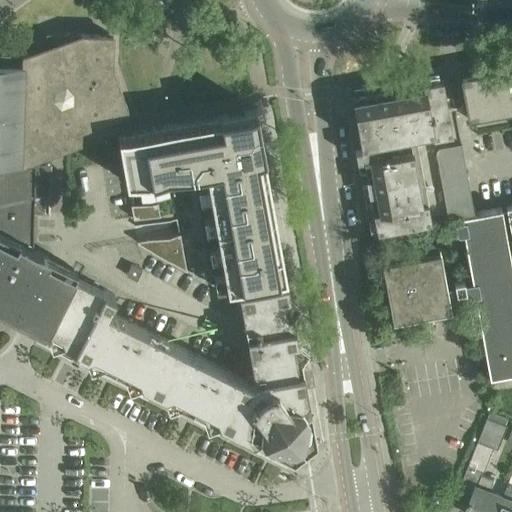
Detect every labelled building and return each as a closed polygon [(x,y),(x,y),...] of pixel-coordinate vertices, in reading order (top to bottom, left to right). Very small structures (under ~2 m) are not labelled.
[(0,311),(32,328),(45,334),(75,275),(78,270),(65,264),(32,247),(33,212),(49,213),(51,141),(128,113),(111,67),(112,34),(51,33),(51,56),(0,54),(0,311)] [(511,65),(459,75),(467,118),(511,110),(511,65)] [(473,211),(448,76),(351,94),(376,230),(473,211)] [(122,159),(137,243),(226,294),(238,294),(283,285),(259,152),(264,152),(256,108),(117,133),(122,159)] [(511,262),(511,205),(507,206),(508,211),(503,211),(502,207),(460,215),(461,218),(456,219),(454,221),(456,232),(459,233),(463,232),(471,273),(465,274),(467,285),(446,289),(439,252),(382,262),(393,319),(449,309),(448,300),(474,295),(489,376),(511,371),(511,268),(511,263),(511,262)] [(136,280),(141,269),(131,264),(126,274),(136,280)] [(110,307),(114,294),(75,275),(45,334),(48,335),(51,345),(91,365),(101,361),(131,377),(128,384),(168,404),(178,401),(202,413),(206,423),(243,441),(250,436),(292,457),(315,440),(287,285),(283,285),(238,294),(254,377),(249,381),(110,307)] [(469,464),(484,470),(494,447),(498,449),(507,426),(505,425),(507,418),(491,412),(469,464)] [(494,479),(481,474),(466,511),(496,511),(503,495),(490,490),(494,479)] [(511,511),(511,498),(503,495),(496,511),(511,511)]
